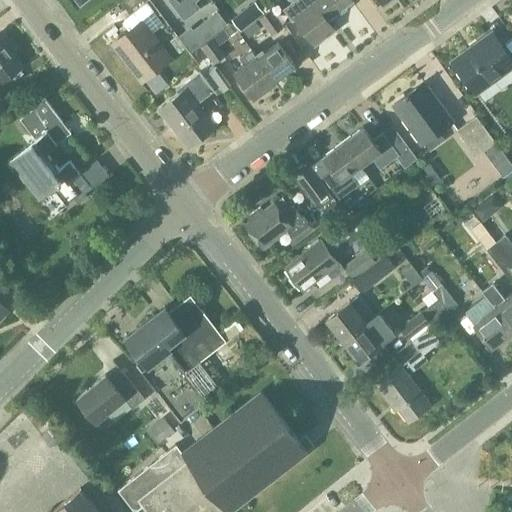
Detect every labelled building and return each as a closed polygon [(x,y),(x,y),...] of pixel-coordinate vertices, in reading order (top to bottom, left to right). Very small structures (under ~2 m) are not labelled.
[(146,0),(124,0),(121,3),(128,13),(130,11),(135,19),(151,7),(146,0)] [(170,0),(184,17),(198,6),(194,0),(170,0)] [(295,0),(283,9),(287,14),(291,20),(294,17),(305,31),(315,45),(324,37),(334,30),(331,25),(327,20),(339,11),(352,2),(350,0),(295,0)] [(259,19),(271,36),(283,28),(271,11),(259,19)] [(227,24),(218,12),(206,21),(215,33),(227,24)] [(251,22),(244,12),(233,20),(241,30),(251,22)] [(140,20),(111,42),(141,81),(170,58),(140,20)] [(224,29),(230,37),(238,31),(232,23),(224,29)] [(511,58),(493,32),(453,61),(476,92),(511,66),(511,58)] [(0,80),(1,82),(22,65),(0,38),(0,80)] [(202,47),(214,64),(226,56),(213,39),(202,47)] [(256,55),(275,81),(276,81),(275,79),(295,64),(278,41),(258,56),(257,55),(256,55)] [(240,58),(244,64),(235,71),(254,97),(275,81),(256,55),(252,49),(240,58)] [(210,73),(224,92),(231,87),(217,68),(210,73)] [(177,90),(179,94),(160,109),(178,132),(182,129),(192,142),(213,125),(198,105),(214,92),(200,73),(177,90)] [(420,85),(393,105),(422,143),(453,121),(440,103),(436,106),(420,85)] [(21,118),(37,138),(10,159),(40,198),(55,186),(67,203),(90,186),(69,160),(60,167),(47,151),(72,132),(45,99),(21,118)] [(457,130),(477,157),(496,143),(476,116),(457,130)] [(364,126),(344,142),(362,166),(373,158),(381,169),(399,155),(383,132),(373,139),(364,126)] [(362,166),(344,142),(324,156),(334,170),(324,177),(340,198),(359,183),(352,174),(362,166)] [(511,171),(511,163),(500,147),(487,156),(503,178),(511,171)] [(423,168),(427,174),(424,176),(431,185),(440,178),(429,163),(423,168)] [(309,166),(296,176),(315,201),(328,192),(309,166)] [(334,217),(342,211),(335,201),(326,207),(334,217)] [(483,222),(502,209),(496,201),(478,213),(483,222)] [(292,204),(282,213),(274,202),(244,224),(263,249),(286,231),(297,244),(314,229),(292,204)] [(354,211),(323,235),(338,254),(368,231),(365,227),(373,221),(363,209),(356,215),(354,211)] [(511,242),(506,234),(496,242),(511,263),(511,242)] [(511,263),(496,242),(490,235),(481,242),(511,281),(511,263)] [(321,240),(312,247),(312,246),(286,266),(304,289),(328,270),(335,279),(345,271),(321,240)] [(386,255),(352,281),(362,293),(396,267),(386,255)] [(416,271),(406,278),(413,287),(423,279),(416,271)] [(437,300),(447,314),(458,306),(432,271),(423,279),(438,299),(437,300)] [(0,316),(7,309),(5,306),(15,296),(0,280),(0,316)] [(494,308),(511,331),(511,293),(505,299),(493,284),(483,292),(495,307),(494,308)] [(165,306),(148,320),(187,371),(226,340),(217,328),(191,294),(169,311),(165,306)] [(342,340),(367,321),(350,300),(326,319),(342,340)] [(447,314),(437,300),(401,327),(412,342),(429,328),(447,314)] [(511,331),(494,308),(474,323),(492,347),(511,331)] [(367,321),(342,340),(358,360),(382,342),(395,332),(380,311),(367,321)] [(226,340),(243,326),(235,315),(217,328),(226,340)] [(187,371),(148,320),(125,338),(143,359),(137,364),(181,421),(209,400),(187,371)] [(429,328),(412,342),(419,352),(407,362),(414,371),(428,361),(423,355),(440,342),(429,328)] [(118,366),(107,375),(106,374),(78,397),(97,421),(124,398),(133,409),(145,399),(118,366)] [(394,400),(410,420),(430,403),(401,366),(377,385),(391,403),(394,400)] [(188,460),(229,511),(307,452),(261,392),(205,435),(211,443),(188,460)] [(162,416),(146,430),(158,444),(174,430),(162,416)] [(465,434),(472,444),(492,431),(485,420),(465,434)] [(229,511),(188,460),(176,444),(118,489),(135,511),(143,505),(148,511),(229,511)] [(101,511),(80,487),(50,511),(49,511),(101,511)]
